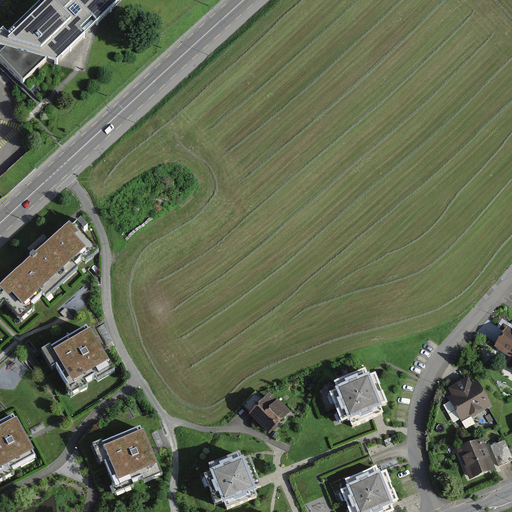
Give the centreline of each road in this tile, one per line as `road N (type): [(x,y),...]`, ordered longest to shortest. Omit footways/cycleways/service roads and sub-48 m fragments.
road 1 (primary): [(243,0),(0,224)]
road 2 (residential): [(434,511),(413,441),(422,389),(450,343),(511,274)]
